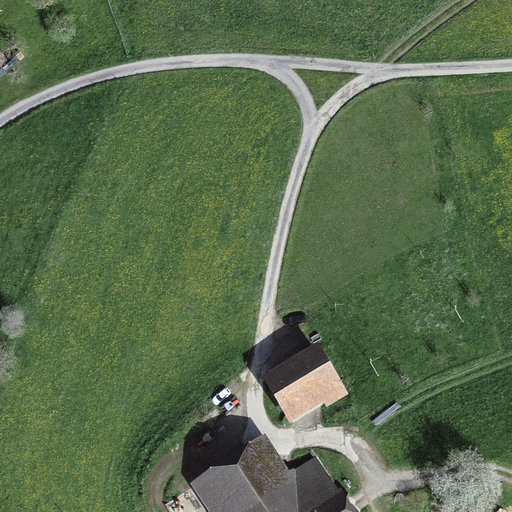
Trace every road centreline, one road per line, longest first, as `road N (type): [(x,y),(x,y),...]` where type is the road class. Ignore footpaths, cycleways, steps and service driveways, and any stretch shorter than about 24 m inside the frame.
road 1 (unclassified): [(0,122),(22,105),(103,75),(178,62),(399,69),(511,63)]
road 2 (track): [(365,468),(378,476),(511,477)]
